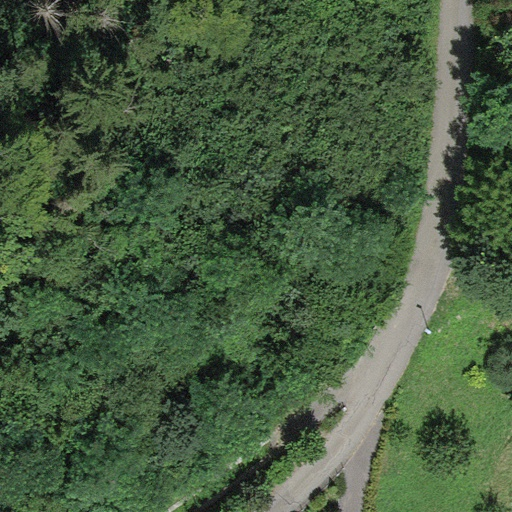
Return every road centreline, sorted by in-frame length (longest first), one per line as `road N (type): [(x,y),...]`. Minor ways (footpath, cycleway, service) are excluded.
road 1 (residential): [(439,0),(452,132),(437,231),(388,352),(315,463),(270,511)]
road 2 (track): [(364,388),(288,426),(181,511)]
